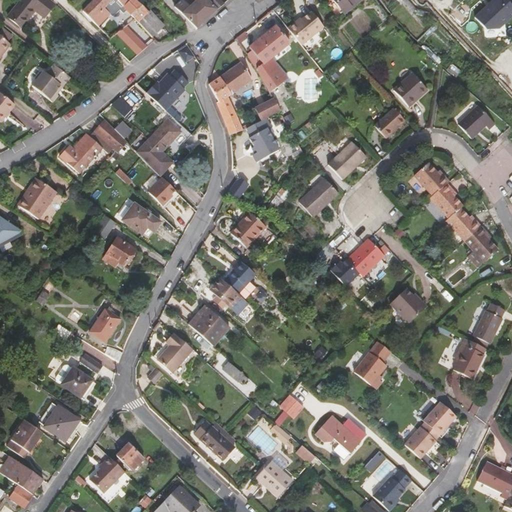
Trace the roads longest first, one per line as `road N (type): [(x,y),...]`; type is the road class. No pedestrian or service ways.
road 1 (residential): [(215,48),(200,89),(218,135),(220,172),(203,220),(132,345),(127,391)]
road 2 (residential): [(218,33),(205,30),(161,49),(0,166)]
road 3 (residential): [(511,231),(483,179),(450,145),(432,140),(410,141),(364,188),(364,215)]
road 4 (residential): [(419,511),(446,483),(511,356)]
road 5 (residential): [(127,391),(246,511)]
road 6 (residential): [(127,391),(36,511)]
